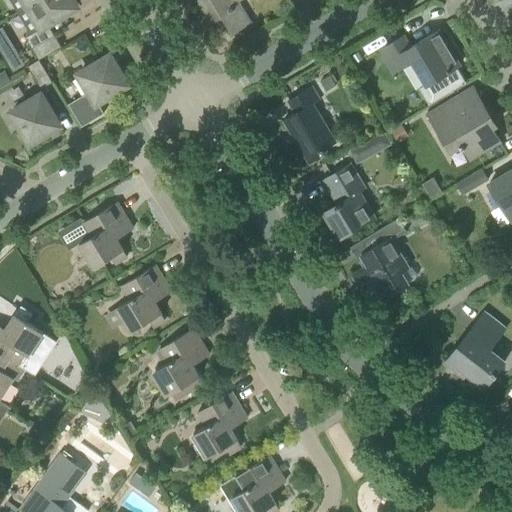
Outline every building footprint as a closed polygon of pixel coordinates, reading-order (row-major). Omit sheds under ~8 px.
[(73,0),(39,0),(28,7),(41,28),(26,37),(32,48),(55,35),(48,24),(77,7),(73,0)] [(197,0),(212,24),(222,18),(232,35),(251,23),(238,1),(240,0),(197,0)] [(427,85),(460,65),(445,39),(440,42),(434,33),(410,47),(404,36),(380,50),(394,72),(413,61),(427,85)] [(55,35),(32,48),(39,59),(39,60),(39,59),(62,46),(55,35)] [(21,66),(14,52),(4,58),(12,72),(21,66)] [(358,52),(350,56),(355,64),(363,59),(358,52)] [(103,113),(97,103),(128,84),(117,67),(114,69),(107,57),(79,74),(89,91),(68,103),(82,126),(103,113)] [(53,82),(39,59),(39,60),(39,59),(28,66),(42,89),(53,82)] [(330,75),(320,81),(326,91),(336,86),(330,75)] [(308,161),(309,163),(326,153),(323,148),(336,141),(313,103),(320,99),(312,87),(288,101),(295,113),(284,120),(292,134),(294,132),(310,159),(308,161)] [(470,158),(500,141),(487,120),(492,117),(481,100),(474,88),(428,115),(451,152),(461,146),(462,149),(464,148),(470,158)] [(46,129),(57,122),(41,94),(12,112),(30,143),(48,132),(46,129)] [(409,136),(402,123),(391,130),(398,143),(409,136)] [(384,131),(349,151),(357,164),(392,145),(384,131)] [(338,188),(345,200),(325,212),(340,238),(374,217),(359,192),(366,188),(351,164),(325,179),(332,191),(338,188)] [(481,169),(457,184),(463,194),(487,180),(481,169)] [(511,169),(489,184),(502,206),(492,212),(501,227),(511,221),(511,169)] [(117,202),(84,222),(92,235),(80,243),(93,266),(110,256),(115,264),(127,256),(117,238),(128,232),(123,224),(129,221),(117,202)] [(379,244),(361,254),(368,266),(353,276),(356,281),(367,274),(383,301),(409,285),(408,284),(416,279),(417,274),(412,266),(409,268),(406,263),(392,241),(407,232),(399,218),(373,234),(379,244)] [(167,284),(155,265),(122,285),(130,299),(118,306),(132,330),(149,320),(153,327),(165,320),(155,302),(166,295),(161,287),(167,284)] [(33,313),(21,306),(6,329),(0,325),(0,351),(26,369),(33,358),(28,355),(43,332),(27,322),(33,313)] [(483,313),(446,360),(464,375),(466,372),(485,387),(493,376),(495,377),(497,374),(496,373),(505,361),(489,349),(505,329),(483,313)] [(193,365),(204,358),(199,351),(205,347),(193,328),(160,348),(168,362),(156,369),(170,393),(187,383),(191,390),(203,383),(193,365)] [(18,380),(26,369),(0,351),(0,398),(14,377),(18,380)] [(243,410),(231,392),(198,412),(206,426),(194,433),(208,456),(225,446),(229,454),(242,446),(231,428),(242,422),(237,414),(243,410)] [(88,415),(98,396),(83,394),(76,409),(88,415)] [(44,428),(52,420),(45,412),(36,420),(44,428)] [(138,433),(131,421),(124,425),(131,437),(138,433)] [(41,493),(26,511),(86,511),(88,510),(69,496),(86,472),(61,453),(35,489),(41,493)] [(219,485),(228,499),(232,496),(241,511),(260,511),(264,510),(264,511),(275,511),(280,510),(269,492),(280,485),(275,477),(281,474),(269,455),(219,485)] [(20,470),(21,464),(16,460),(10,463),(10,469),(15,472),(20,470)] [(149,485),(150,472),(134,471),(133,484),(149,485)]
